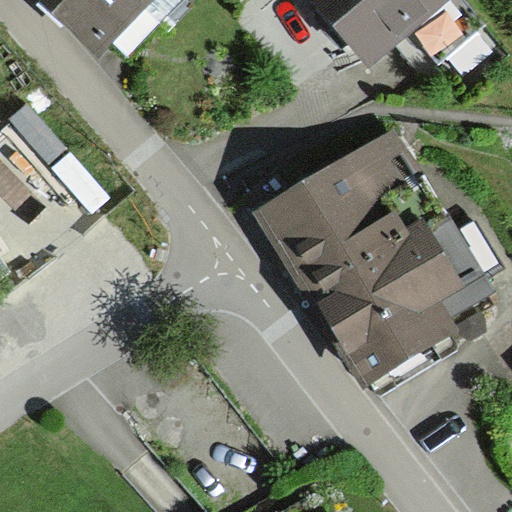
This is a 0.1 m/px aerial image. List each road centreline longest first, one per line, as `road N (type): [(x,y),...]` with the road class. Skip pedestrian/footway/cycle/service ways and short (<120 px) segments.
road 1 (residential): [(8,0),(225,262)]
road 2 (residential): [(225,262),(428,511)]
road 3 (residential): [(0,396),(225,262)]
